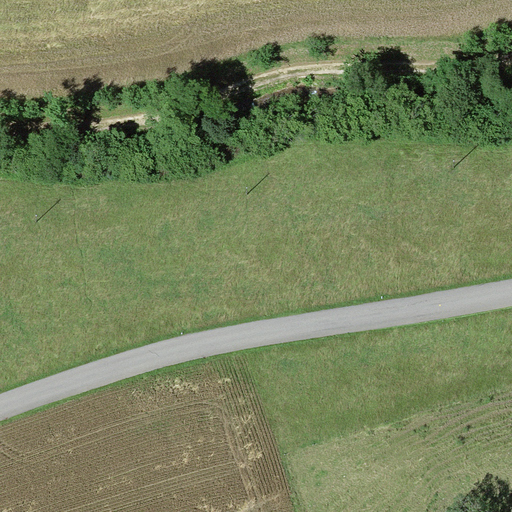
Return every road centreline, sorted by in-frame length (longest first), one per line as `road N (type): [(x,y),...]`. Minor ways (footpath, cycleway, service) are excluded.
road 1 (tertiary): [(511,295),(148,359),(0,409)]
road 2 (track): [(0,128),(76,128),(152,115),(285,71),(511,58)]
